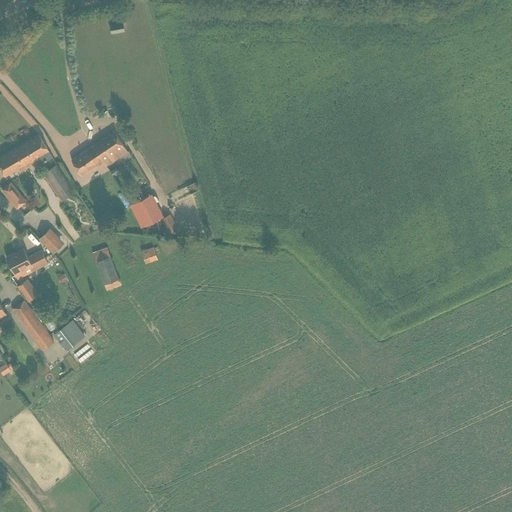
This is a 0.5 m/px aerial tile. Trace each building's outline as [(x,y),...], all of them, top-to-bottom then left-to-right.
[(124,30),(123,22),(110,25),(111,33),(124,30)] [(114,131),(93,146),(104,162),(106,166),(128,152),(114,131)] [(39,135),(16,149),(25,165),(30,162),(32,165),(39,160),(40,164),(43,162),(52,157),(39,135)] [(104,162),(93,146),(71,160),(77,168),(81,175),(96,166),(104,162)] [(25,165),(16,149),(0,158),(0,168),(5,176),(25,165)] [(42,173),(61,201),(76,191),(58,163),(42,173)] [(2,189),(6,194),(17,208),(26,201),(10,182),(2,189)] [(162,217),(151,194),(130,204),(141,227),(162,217)] [(161,218),(169,233),(178,229),(170,213),(161,218)] [(91,223),(90,226),(92,229),(95,230),(97,228),(98,225),(97,223),(94,222),(91,223)] [(64,242),(57,234),(54,238),(61,245),(64,242)] [(153,247),(142,251),(145,260),(145,261),(157,257),(153,247)] [(24,248),(7,257),(11,266),(16,275),(40,262),(41,265),(47,262),(46,259),(41,250),(28,257),(24,248)] [(119,278),(110,255),(95,260),(104,284),(119,278)] [(63,274),(57,277),(60,282),(66,279),(63,274)] [(17,287),(27,301),(37,293),(27,280),(17,287)] [(54,342),(26,302),(25,300),(12,309),(40,348),(42,351),(54,342)] [(66,351),(84,337),(71,320),(53,334),(66,351)] [(6,364),(0,367),(0,369),(3,375),(10,371),(6,364)]
